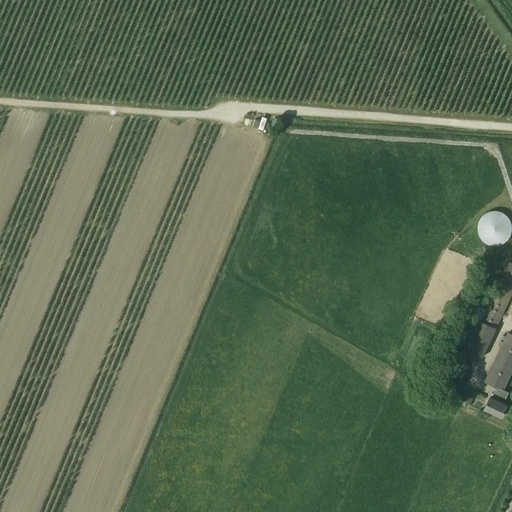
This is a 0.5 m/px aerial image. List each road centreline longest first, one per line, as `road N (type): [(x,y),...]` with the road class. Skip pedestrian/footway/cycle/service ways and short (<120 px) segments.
road 1 (track): [(511,127),(0,100)]
road 2 (track): [(290,131),(494,146),(511,196)]
